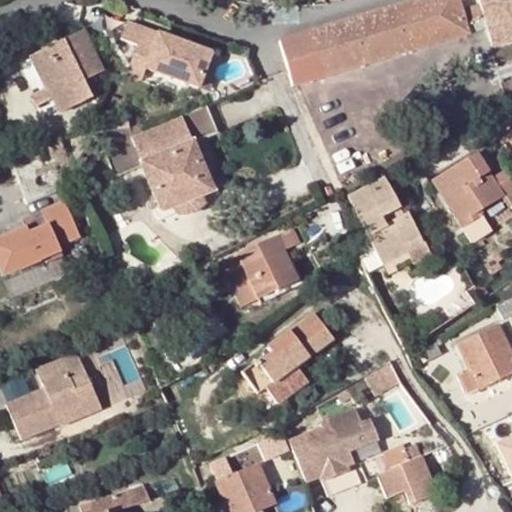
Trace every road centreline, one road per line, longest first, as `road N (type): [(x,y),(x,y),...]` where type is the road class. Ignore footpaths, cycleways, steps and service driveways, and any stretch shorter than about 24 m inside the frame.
road 1 (residential): [(466,511),(477,487),(466,457),(419,398),(370,302),(352,293),(297,309),(205,393)]
road 2 (residential): [(130,0),(258,36),(327,181)]
